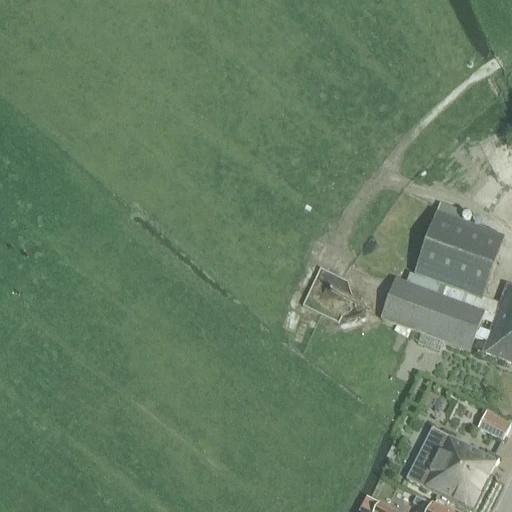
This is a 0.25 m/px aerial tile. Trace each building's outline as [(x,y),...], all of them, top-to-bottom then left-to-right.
[(437,216),(460,225),(463,214),(440,206),(437,216)] [(437,216),(415,276),(483,301),(504,241),(460,225),(437,216)] [(480,313),(484,314),(478,330),(490,334),(495,319),(500,307),(483,301),(415,276),(411,275),(410,275),(407,286),(428,294),(436,297),(456,304),(480,313)] [(413,334),(422,337),(440,344),(469,354),(475,339),(486,343),(482,354),(511,365),(511,288),(507,287),(500,307),(495,319),(490,334),(478,330),(484,314),(480,313),(456,304),(436,297),(428,294),(407,286),(396,282),(381,323),(413,334)] [(479,432),(502,444),(510,428),(488,416),(479,432)] [(476,511),(492,481),(489,479),(497,463),(433,431),(407,483),(437,498),(435,501),(447,507),(449,503),(465,511),(476,511)] [(437,511),(432,509),(416,501),(413,508),(419,511),(418,511),(437,511)]
